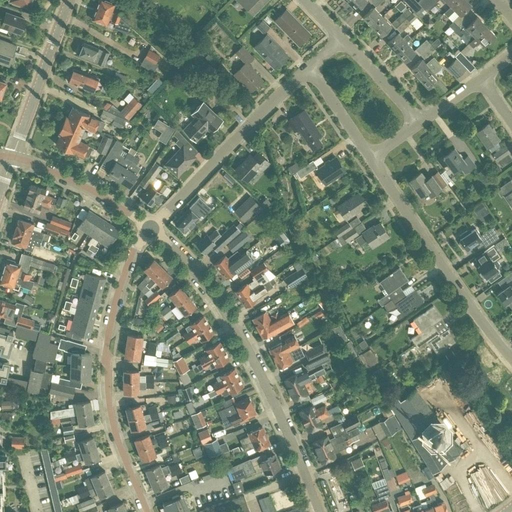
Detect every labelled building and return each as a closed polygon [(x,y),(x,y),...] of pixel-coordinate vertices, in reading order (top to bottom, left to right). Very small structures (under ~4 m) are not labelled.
[(120,18),(121,18),(122,13),(115,10),(114,13),(111,12),(115,3),(107,0),(98,0),(98,2),(98,3),(96,8),(120,18)] [(253,16),(267,0),(237,0),(242,5),(253,16)] [(369,0),(372,2),(374,0),(348,0),(347,1),(356,10),(366,0),(365,0),(369,0)] [(417,3),(410,9),(415,14),(429,0),(419,0),(417,2),(417,3)] [(426,12),(439,0),(438,0),(429,0),(415,14),(419,19),(426,12)] [(471,5),(465,0),(456,0),(451,6),(444,13),(448,17),(455,10),(459,15),(449,26),(449,27),(444,32),(449,36),(454,31),(453,30),(466,18),(461,14),(471,5)] [(130,26),(121,18),(120,18),(96,8),(94,14),(93,14),(92,17),(92,18),(92,20),(106,25),(109,19),(111,20),(111,21),(115,23),(114,28),(127,34),(130,26)] [(150,8),(145,13),(154,19),(157,15),(158,15),(154,11),(151,9),(150,8)] [(372,27),(382,17),(373,8),(363,18),(372,27)] [(407,18),(412,13),(407,8),(391,23),(396,28),(407,18)] [(299,46),(310,35),(286,10),(275,21),(299,46)] [(1,26),(7,29),(6,30),(8,34),(11,35),(15,34),(16,32),(21,33),(26,20),(6,13),(1,26)] [(407,18),(396,28),(400,33),(416,18),(412,13),(407,18)] [(380,36),(391,26),(382,17),(372,27),(380,36)] [(453,30),(454,31),(458,35),(461,32),(465,36),(469,31),(475,37),(486,26),(477,17),(470,23),(466,18),(453,30)] [(270,27),(262,20),(256,26),(256,25),(251,29),(254,32),(257,29),(256,28),(257,28),(263,34),(270,27)] [(484,46),(495,36),(486,26),(475,37),(468,43),(460,52),(455,57),(463,65),(468,61),(463,55),(470,47),(471,47),(472,48),(479,41),(484,46)] [(406,43),(411,39),(407,34),(402,39),(398,33),(387,43),(396,52),(406,43)] [(275,69),(287,57),(267,35),(254,47),(275,69)] [(12,64),(14,58),(13,57),(17,46),(0,39),(0,63),(9,67),(11,63),(12,64)] [(420,55),(431,45),(426,39),(415,49),(420,55)] [(78,56),(92,61),(92,62),(104,66),(109,53),(98,48),(84,43),(78,56)] [(415,52),(406,43),(396,52),(404,62),(415,52)] [(431,45),(420,55),(424,59),(435,49),(431,45)] [(251,91),(263,81),(251,69),(252,68),(248,64),(254,58),(242,46),(235,53),(245,64),(239,70),(240,71),(234,76),(241,83),(242,82),(251,91)] [(154,65),(160,56),(149,49),(143,59),(154,65)] [(419,79),(438,62),(433,57),(426,64),(422,60),(411,69),(419,79)] [(456,78),(466,68),(456,58),(446,68),(456,78)] [(438,62),(419,79),(427,88),(438,78),(434,74),(442,67),(438,62)] [(98,78),(88,74),(73,69),(71,75),(69,74),(67,79),(69,80),(68,82),(83,88),(84,90),(88,92),(90,91),(93,92),(98,78)] [(157,88),(152,84),(146,90),(151,95),(157,88)] [(127,121),(142,105),(133,97),(120,112),(112,105),(106,111),(126,121),(127,121)] [(213,128),(221,120),(203,103),(192,116),(195,119),(185,130),(196,140),(210,125),(213,128)] [(94,132),(95,129),(98,130),(101,129),(103,125),(102,122),(99,120),(90,116),(90,115),(72,107),(68,117),(85,125),(84,127),(84,128),(94,132)] [(106,111),(103,110),(100,116),(112,122),(111,124),(122,129),(124,125),(131,130),(134,126),(127,121),(126,121),(106,111)] [(299,130),(308,143),(307,144),(312,151),(322,144),(318,137),(321,135),(304,111),(287,122),(294,133),(299,130)] [(68,117),(66,116),(58,134),(60,135),(60,134),(78,143),(78,140),(79,140),(80,138),(83,139),(86,139),(88,134),(87,133),(83,131),(84,128),(84,127),(85,125),(68,117)] [(157,118),(153,125),(162,130),(166,123),(157,118)] [(488,147),(498,139),(487,124),(476,132),(488,147)] [(176,130),(173,135),(178,140),(175,143),(181,149),(165,165),(177,176),(195,157),(183,147),(188,142),(176,130)] [(88,144),(79,140),(78,140),(78,143),(60,134),(60,135),(56,144),(74,152),(83,156),(85,152),(88,152),(89,149),(87,148),(88,144)] [(103,135),(100,143),(109,147),(112,139),(103,135)] [(119,180),(136,151),(130,148),(128,152),(125,158),(120,155),(123,143),(116,140),(103,162),(112,168),(108,173),(119,180)] [(100,143),(97,150),(96,151),(105,155),(109,147),(100,143)] [(501,168),(511,159),(508,154),(510,153),(504,146),(492,155),(497,162),(498,162),(501,168)] [(462,159),(454,148),(438,160),(446,171),(450,167),(454,172),(460,168),(464,174),(476,166),(468,155),(462,159)] [(136,151),(119,180),(129,186),(141,167),(136,165),(139,159),(134,156),(136,151)] [(264,169),(269,163),(258,153),(253,158),(250,155),(235,170),(247,181),(261,166),(264,169)] [(322,156),(315,159),(319,165),(326,162),(322,156)] [(315,169),(316,171),(326,185),(345,171),(336,157),(318,169),(313,161),(304,167),(292,175),(296,181),(300,178),(300,179),(315,169)] [(292,175),(304,167),(299,160),(289,167),(287,168),(290,176),(291,175),(292,175)] [(139,184),(146,189),(162,168),(155,162),(152,167),(139,184)] [(493,176),(501,170),(497,164),(489,169),(493,176)] [(486,183),(492,179),(484,168),(478,173),(486,183)] [(431,175),(425,179),(421,173),(410,181),(421,196),(422,198),(428,194),(430,197),(442,189),(441,188),(447,184),(438,171),(432,175),(431,175)] [(451,180),(454,188),(461,186),(458,178),(451,180)] [(511,182),(510,180),(499,188),(500,189),(497,191),(501,197),(503,196),(511,209),(511,182)] [(161,194),(167,186),(161,181),(155,189),(154,188),(156,187),(153,185),(152,186),(150,185),(141,197),(142,198),(141,199),(146,203),(147,202),(152,206),(156,200),(158,202),(163,195),(161,194)] [(50,203),(51,203),(54,204),(56,198),(44,195),(46,189),(30,184),(30,185),(29,186),(28,188),(28,190),(28,192),(27,195),(50,203)] [(346,220),(368,205),(359,192),(338,207),(346,220)] [(49,207),(51,203),(50,203),(27,195),(26,200),(25,199),(25,200),(24,202),(23,204),(23,207),(39,211),(40,207),(48,209),(49,207)] [(248,225),(263,209),(251,197),(250,196),(234,211),(248,225)] [(64,209),(67,199),(58,197),(55,206),(64,209)] [(203,217),(210,209),(199,198),(175,224),(184,233),(189,228),(191,229),(197,223),(195,222),(201,215),(203,217)] [(261,203),(265,207),(270,203),(266,198),(261,203)] [(88,234),(99,217),(88,210),(77,227),(88,234)] [(88,234),(92,237),(87,244),(90,246),(88,249),(91,251),(95,245),(98,241),(109,224),(99,217),(88,234)] [(337,238),(354,227),(353,227),(352,228),(361,222),(357,217),(348,223),(348,222),(334,232),(335,233),(338,237),(337,238)] [(15,225),(17,226),(15,230),(42,239),(44,233),(32,229),(34,224),(19,219),(19,220),(17,220),(15,225)] [(59,227),(68,231),(71,223),(62,219),(59,227)] [(354,227),(337,238),(341,245),(346,242),(358,234),(366,229),(361,222),(354,228),(354,227)] [(217,252),(240,231),(233,223),(220,235),(215,229),(208,236),(207,234),(196,244),(205,254),(213,247),(217,252)] [(109,224),(98,241),(108,247),(119,231),(109,224)] [(374,226),(363,233),(354,238),(359,246),(367,240),(372,247),(388,236),(380,224),(375,227),(374,226)] [(55,226),(52,234),(58,236),(61,228),(55,226)] [(287,236),(281,227),(272,234),(279,242),(287,236)] [(464,248),(465,248),(466,249),(480,240),(485,247),(498,238),(491,228),(480,235),(476,228),(468,233),(467,231),(459,236),(461,238),(459,239),(461,241),(459,242),(459,244),(462,248),(464,248)] [(15,230),(14,235),(12,234),(10,240),(12,241),(26,246),(25,250),(32,252),(35,245),(40,247),(43,240),(42,239),(15,230)] [(245,231),(240,235),(227,246),(232,252),(245,242),(250,237),(245,231)] [(486,277),(497,269),(499,268),(499,265),(497,260),(502,257),(494,245),(474,259),(482,271),(480,272),(480,274),(483,277),(484,278),(486,277)] [(36,257),(54,263),(57,255),(39,249),(36,257)] [(239,257),(244,253),(243,253),(240,255),(237,251),(234,253),(227,259),(225,256),(214,264),(220,272),(231,263),(239,257)] [(231,275),(236,271),(242,278),(251,270),(247,266),(253,261),(246,252),(244,253),(239,257),(220,272),(226,279),(227,280),(232,276),(231,275)] [(318,259),(314,253),(310,257),(314,262),(318,259)] [(52,273),(53,271),(55,265),(32,257),(29,265),(52,273)] [(163,267),(154,258),(143,269),(148,274),(143,279),(144,280),(137,287),(141,290),(148,283),(153,278),(163,267)] [(6,260),(2,271),(17,276),(29,279),(30,280),(31,275),(26,274),(29,265),(19,262),(18,264),(14,263),(15,261),(6,259),(6,260)] [(259,287),(269,280),(264,272),(268,270),(264,262),(250,271),(254,277),(252,278),(253,281),(247,285),(246,284),(235,291),(240,300),(259,287)] [(153,278),(162,287),(172,276),(163,267),(153,278)] [(290,288),(308,277),(302,267),(284,279),(290,288)] [(381,306),(403,291),(399,286),(408,280),(400,268),(379,282),(387,294),(377,300),(381,306)] [(30,280),(17,276),(2,271),(0,277),(0,283),(13,287),(15,283),(20,285),(20,286),(31,290),(32,289),(35,290),(37,285),(33,284),(34,282),(30,280)] [(511,278),(501,287),(503,290),(498,293),(505,304),(507,302),(511,310),(511,271),(509,273),(510,274),(511,276),(511,278)] [(46,274),(40,272),(37,282),(42,284),(46,274)] [(83,285),(102,290),(105,278),(86,273),(83,285)] [(259,287),(240,300),(245,308),(257,300),(268,292),(267,291),(273,287),(269,280),(259,287)] [(152,286),(148,283),(141,290),(144,294),(152,286)] [(99,302),(102,290),(83,285),(80,296),(99,302)] [(177,305),(188,296),(180,286),(169,295),(177,305)] [(323,309),(334,302),(324,287),(313,295),(323,309)] [(149,306),(152,303),(161,296),(156,290),(144,301),(149,306)] [(387,312),(397,308),(401,313),(396,317),(398,320),(403,316),(423,302),(415,290),(406,296),(403,291),(381,306),(383,305),(385,309),(387,312)] [(30,306),(34,300),(26,294),(22,300),(30,306)] [(96,313),(99,302),(80,296),(76,308),(96,313)] [(188,296),(177,305),(185,315),(196,306),(188,296)] [(272,310),(285,302),(281,297),(268,305),(272,310)] [(17,317),(11,315),(14,305),(9,303),(0,299),(0,315),(5,317),(3,323),(16,327),(16,325),(39,332),(41,325),(34,322),(34,321),(18,316),(17,317)] [(160,312),(163,316),(171,309),(168,305),(160,312)] [(415,344),(436,329),(433,324),(441,318),(433,306),(413,320),(421,332),(411,339),(415,344)] [(93,325),(96,313),(76,308),(73,319),(93,325)] [(316,318),(323,314),(327,312),(325,308),(314,315),(316,318)] [(171,309),(163,316),(166,320),(175,313),(171,309)] [(266,312),(252,319),(258,329),(280,316),(277,312),(270,316),(272,318),(269,319),(266,312)] [(280,316),(258,329),(263,338),(276,331),(277,332),(294,323),(288,312),(280,316)] [(186,339),(208,324),(203,316),(190,325),(185,328),(187,331),(183,334),(186,339)] [(139,326),(142,319),(134,317),(132,324),(139,326)] [(89,336),(93,325),(73,319),(70,331),(66,331),(65,335),(71,337),(71,338),(81,340),(82,335),(89,336)] [(161,332),(166,326),(160,321),(155,326),(161,332)] [(208,324),(186,339),(189,344),(195,340),(194,338),(197,336),(201,341),(214,333),(208,324)] [(354,340),(362,334),(356,325),(348,330),(354,340)] [(7,331),(8,329),(0,326),(0,348),(2,349),(1,350),(7,352),(13,332),(7,331)] [(35,363),(45,365),(46,360),(44,360),(44,358),(54,361),(58,346),(48,343),(51,336),(17,326),(15,334),(37,340),(33,355),(38,357),(38,359),(36,358),(35,363)] [(180,333),(176,328),(165,336),(167,342),(180,333)] [(419,350),(428,343),(437,354),(457,340),(448,328),(440,334),(436,329),(415,344),(419,350)] [(343,333),(335,337),(339,345),(346,341),(343,333)] [(126,345),(141,348),(141,347),(145,347),(146,341),(142,340),(143,337),(128,334),(126,345)] [(285,342),(283,343),(270,350),(274,359),(300,346),(294,335),(284,340),(285,342)] [(72,353),(71,365),(91,366),(91,359),(90,358),(90,354),(84,353),(84,352),(80,351),(82,345),(67,340),(67,341),(61,339),(58,348),(64,350),(64,351),(72,353)] [(157,343),(155,343),(148,342),(147,349),(156,350),(156,349),(157,343)] [(204,354),(198,358),(201,364),(202,363),(224,350),(219,342),(206,349),(209,355),(205,357),(204,354)] [(323,344),(305,353),(309,361),(326,352),(323,344)] [(139,358),(141,348),(126,345),(125,356),(139,358)] [(300,346),(274,359),(279,368),(292,361),(304,355),(300,346)] [(204,369),(209,366),(211,370),(229,359),(224,350),(202,363),(201,364),(204,369)] [(449,359),(455,356),(452,351),(445,355),(449,359)] [(309,361),(304,363),(308,371),(330,360),(326,352),(309,361)] [(183,356),(181,357),(174,360),(173,361),(174,365),(179,375),(189,369),(183,356)] [(172,367),(173,360),(168,359),(156,357),(155,365),(167,367),(172,367)] [(0,378),(5,380),(9,362),(3,361),(2,364),(0,363),(0,378)] [(44,370),(45,365),(35,363),(34,364),(35,364),(34,368),(37,369),(37,371),(31,370),(28,385),(7,381),(6,387),(38,394),(39,387),(49,389),(52,374),(42,372),(43,370),(44,370)] [(75,387),(75,388),(80,389),(82,382),(83,379),(89,380),(89,375),(91,375),(91,366),(71,365),(71,379),(70,380),(59,377),(57,383),(75,387)] [(235,368),(221,375),(220,375),(216,377),(217,381),(212,384),(215,389),(215,390),(239,377),(235,368)] [(308,382),(315,379),(314,378),(321,375),(326,373),(324,368),(319,370),(309,375),(307,369),(285,380),(289,390),(308,381),(308,382)] [(139,382),(154,382),(154,375),(139,375),(139,371),(124,371),(124,382),(139,382)] [(365,375),(359,379),(365,388),(371,385),(365,375)] [(224,396),(230,393),(244,386),(239,377),(215,390),(215,389),(207,393),(210,398),(217,394),(222,392),(224,396)] [(308,381),(289,390),(294,400),(308,393),(304,385),(308,383),(308,382),(308,381)] [(57,383),(51,382),(49,393),(72,398),(75,388),(75,387),(57,383)] [(139,382),(124,382),(124,393),(139,393),(139,390),(146,390),(146,389),(154,388),(154,382),(139,382)] [(187,402),(193,399),(189,387),(182,389),(187,402)] [(462,451),(415,389),(400,400),(397,397),(388,402),(432,474),(462,451)] [(315,404),(320,402),(326,399),(323,393),(312,398),(315,404)] [(171,404),(179,404),(179,395),(171,395),(171,404)] [(222,419),(253,406),(249,397),(236,403),(233,397),(222,402),(225,408),(218,411),(222,419)] [(12,410),(12,401),(2,400),(2,401),(1,410),(12,410)] [(52,418),(59,417),(92,412),(90,401),(75,403),(76,406),(51,410),(52,418)] [(304,421),(327,411),(327,410),(333,408),(331,402),(315,410),(313,405),(299,411),(304,421)] [(129,419),(143,415),(140,405),(126,409),(129,419)] [(147,408),(149,414),(157,412),(156,405),(147,408)] [(253,406),(222,419),(222,420),(229,417),(233,427),(244,422),(243,421),(257,415),(253,406)] [(201,411),(190,415),(196,429),(206,425),(203,417),(205,416),(206,412),(205,410),(201,412),(201,411)] [(327,411),(304,421),(308,431),(322,425),(320,420),(330,416),(327,411)] [(92,412),(59,417),(60,422),(71,420),(71,423),(78,422),(79,425),(94,422),(92,412)] [(151,420),(159,418),(157,412),(149,414),(151,420)] [(386,437),(401,428),(394,414),(379,422),(386,437)] [(143,415),(129,419),(131,430),(146,426),(143,415)] [(178,415),(169,417),(170,424),(179,423),(178,415)] [(326,437),(313,442),(317,452),(343,441),(349,439),(350,438),(357,435),(359,434),(357,428),(347,433),(346,431),(360,423),(357,415),(356,415),(330,428),(334,437),(328,440),(327,436),(326,437)] [(63,435),(74,434),(72,426),(62,427),(63,435)] [(242,446),(266,435),(262,426),(247,433),(249,436),(239,440),(242,446)] [(207,429),(198,433),(202,443),(212,439),(207,429)] [(343,441),(317,452),(322,463),(336,456),(334,452),(339,450),(347,447),(346,445),(352,443),(359,439),(366,436),(364,432),(359,434),(357,435),(350,438),(349,439),(343,441)] [(156,436),(158,443),(166,440),(164,433),(156,436)] [(65,443),(75,440),(73,435),(64,437),(65,443)] [(138,450),(152,445),(149,435),(135,440),(138,450)] [(270,444),(266,435),(242,446),(245,452),(254,447),(255,450),(270,444)] [(23,449),(24,437),(11,436),(11,448),(23,449)] [(82,452),(96,447),(93,437),(79,441),(82,452)] [(166,440),(158,443),(161,449),(169,446),(166,440)] [(152,445),(138,450),(142,460),(156,455),(152,445)] [(82,452),(76,454),(65,457),(66,463),(77,459),(78,461),(84,459),(85,463),(100,458),(96,447),(82,452)] [(226,461),(230,459),(232,459),(229,451),(222,454),(226,461)] [(265,475),(280,468),(275,456),(267,459),(265,453),(250,459),(229,468),(234,481),(254,472),(255,474),(263,470),(265,475)] [(360,457),(351,462),(354,468),(363,464),(360,457)] [(146,470),(150,480),(164,475),(170,472),(180,468),(178,463),(168,467),(167,465),(161,468),(160,465),(146,470)] [(55,482),(67,478),(67,477),(68,477),(82,472),(80,464),(64,469),(65,472),(54,476),(55,482)] [(428,480),(434,476),(427,466),(421,469),(428,480)] [(171,477),(182,472),(180,468),(170,472),(171,477)] [(385,479),(394,476),(392,469),(383,472),(385,479)] [(191,480),(198,477),(195,470),(188,472),(191,480)] [(87,485),(89,489),(109,481),(105,471),(91,477),(85,479),(87,485)] [(401,473),(395,475),(398,483),(404,481),(401,473)] [(452,473),(444,476),(450,487),(457,484),(452,473)] [(164,475),(150,480),(154,491),(168,485),(166,481),(164,475)] [(181,484),(190,480),(188,475),(179,478),(181,484)] [(337,477),(328,481),(338,503),(346,500),(337,477)] [(373,488),(379,500),(390,495),(384,479),(372,483),(373,488)] [(89,489),(78,494),(80,498),(90,494),(91,497),(98,494),(99,497),(113,491),(109,481),(89,489)] [(434,484),(428,486),(431,495),(437,493),(434,484)] [(78,494),(89,489),(87,485),(76,489),(78,494)] [(428,486),(422,488),(425,497),(431,495),(428,486)] [(403,496),(406,504),(413,502),(409,493),(403,495),(403,496)] [(400,506),(406,504),(403,496),(403,495),(397,498),(400,506)] [(199,511),(218,511),(232,508),(246,503),(244,496),(199,511)] [(166,511),(186,511),(180,497),(163,504),(166,511)] [(82,511),(96,505),(93,498),(79,503),(82,511)] [(423,511),(435,511),(431,502),(430,499),(425,501),(428,508),(423,510),(423,511)] [(431,502),(435,511),(447,511),(444,502),(437,505),(436,500),(431,502)] [(393,511),(392,509),(390,510),(389,509),(386,501),(380,503),(383,511),(381,511),(380,511),(393,511)] [(109,511),(125,511),(122,503),(108,508),(109,511)] [(249,511),(246,503),(232,508),(233,511),(249,511)] [(380,511),(381,511),(383,511),(380,503),(371,506),(373,511),(380,511)]
